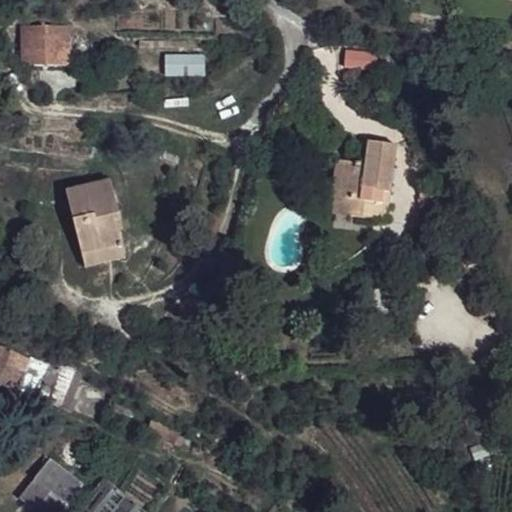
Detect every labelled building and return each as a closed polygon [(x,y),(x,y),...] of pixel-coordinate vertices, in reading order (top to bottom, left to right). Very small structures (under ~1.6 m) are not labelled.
[(70,68),(71,29),(26,28),(26,50),(25,50),(25,67),(70,68)] [(376,53),(346,51),(345,67),(374,70),(376,53)] [(200,56),(165,56),(165,76),(200,76),(200,56)] [(367,143),(364,165),(343,162),(339,200),(352,202),(350,218),(386,222),(389,204),(382,204),(383,194),(390,194),(396,147),(367,143)] [(329,215),(339,200),(343,162),(336,161),(329,215)] [(66,191),(83,257),(122,247),(119,232),(116,222),(121,221),(109,180),(66,191)] [(421,198),(426,220),(443,216),(439,194),(421,198)] [(339,200),(329,215),(350,218),(352,202),(339,200)] [(125,260),(122,247),(83,257),(87,270),(125,260)] [(504,350),(508,323),(481,320),(477,347),(482,347),(502,350),(504,350)] [(30,359),(0,344),(0,384),(62,407),(75,373),(30,359)] [(502,350),(482,347),(481,359),(501,361),(502,350)] [(75,373),(62,407),(70,410),(83,374),(75,373)] [(186,429),(154,419),(149,433),(182,443),(186,429)] [(63,511),(84,485),(51,460),(21,499),(37,511),(63,511)] [(76,511),(145,511),(104,478),(76,511)]
